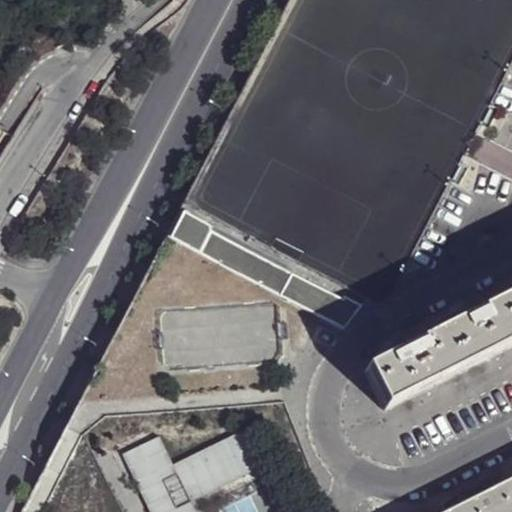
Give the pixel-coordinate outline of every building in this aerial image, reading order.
[(291,275),(210,233),(199,256),(280,298),(291,275)] [(478,306),(483,314),(502,304),(497,295),(478,306)] [(467,322),(451,330),(471,369),(511,348),(511,298),(502,304),(483,314),(467,322)] [(463,314),(467,322),(483,314),(478,306),(463,314)] [(394,359),(366,374),(386,413),(471,369),(451,330),(429,341),(410,351),(394,359)] [(405,343),(410,351),(429,341),(425,333),(405,343)] [(389,351),(394,359),(410,351),(405,343),(389,351)] [(165,441),(128,459),(153,511),(203,511),(201,506),(264,475),(243,433),(177,466),(165,441)] [(478,484),(483,494),(505,483),(500,473),(478,484)] [(454,508),(456,511),(511,511),(511,479),(505,483),(483,494),(469,501),(454,508)] [(464,493),(469,501),(483,494),(478,484),(464,493)]
